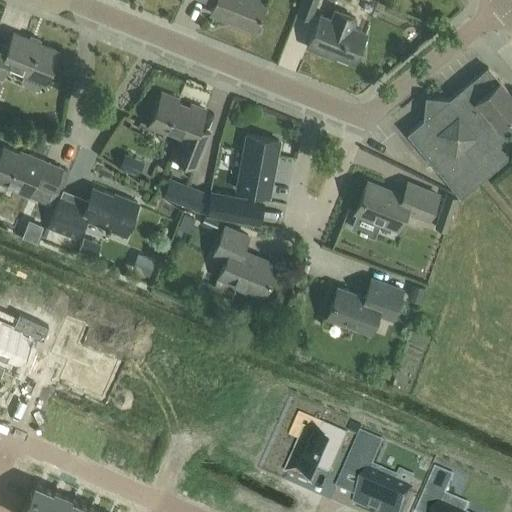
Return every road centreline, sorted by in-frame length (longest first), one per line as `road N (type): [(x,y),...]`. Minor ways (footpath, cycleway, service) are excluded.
road 1 (residential): [(161,37),(104,130),(89,133),(73,120),(90,10)]
road 2 (residential): [(362,116),(320,217),(309,219),(300,197),(312,99)]
road 3 (residential): [(0,435),(173,511)]
road 4 (residential): [(504,1),(362,116)]
road 5 (residential): [(312,99),(161,37)]
